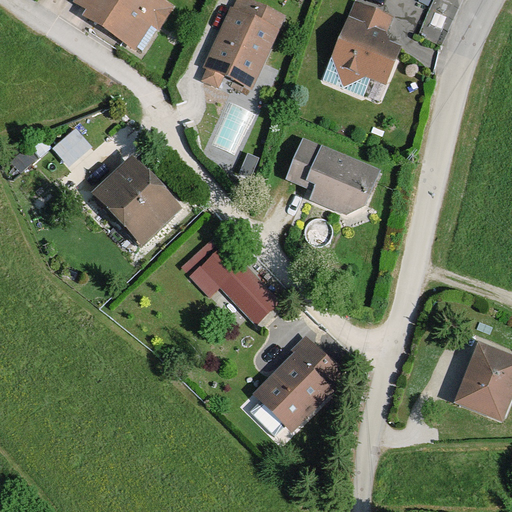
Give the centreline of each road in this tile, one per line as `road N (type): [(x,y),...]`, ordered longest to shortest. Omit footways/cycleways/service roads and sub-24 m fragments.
road 1 (residential): [(389,353),(345,333),(324,311),(178,145),(147,92),(10,0)]
road 2 (residential): [(389,353),(452,90),(487,0)]
road 3 (residential): [(361,511),(389,353)]
